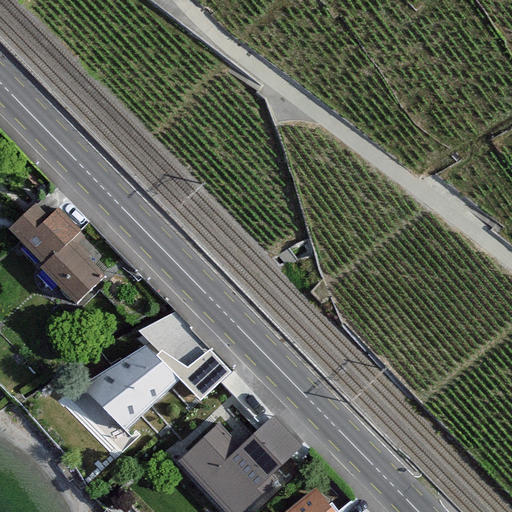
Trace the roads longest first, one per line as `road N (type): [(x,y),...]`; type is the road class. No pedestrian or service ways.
road 1 (primary): [(0,82),(417,511)]
road 2 (track): [(187,6),(511,259)]
